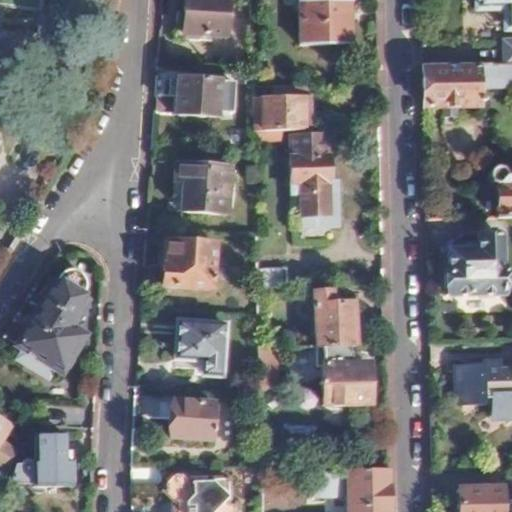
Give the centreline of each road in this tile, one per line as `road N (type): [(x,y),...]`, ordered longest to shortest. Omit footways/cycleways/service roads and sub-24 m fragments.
road 1 (residential): [(407,511),(395,0)]
road 2 (residential): [(115,511),(117,146)]
road 3 (residential): [(117,146),(39,233),(0,298)]
road 4 (residential): [(133,0),(117,146)]
